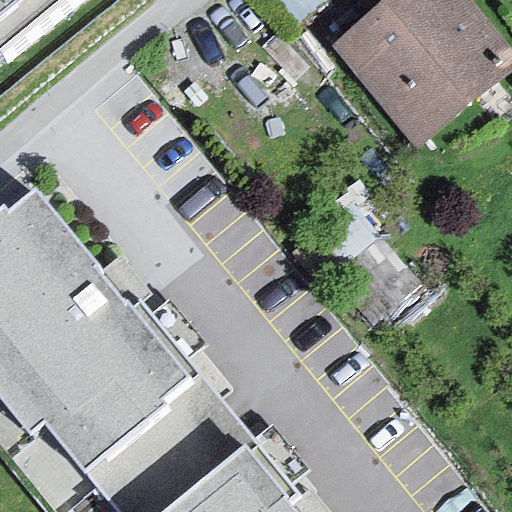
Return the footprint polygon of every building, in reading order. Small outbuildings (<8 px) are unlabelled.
[(0,0),(0,70),(86,0),(0,0)] [(284,0),(278,6),(307,35),(341,0),(284,0)] [(511,55),(466,0),(421,0),(349,60),(433,162),(511,96),(511,55)] [(183,365),(33,187),(9,208),(0,203),(0,384),(34,425),(46,415),(78,453),(183,365)] [(337,282),(377,327),(422,288),(381,243),(337,282)] [(297,493),(183,365),(78,453),(127,511),(296,511),(288,501),(297,493)]
